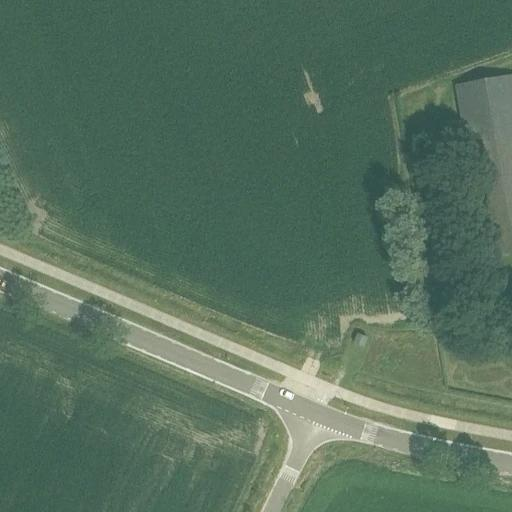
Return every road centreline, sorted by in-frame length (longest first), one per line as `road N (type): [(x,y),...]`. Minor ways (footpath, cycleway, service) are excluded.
road 1 (secondary): [(317,417),(0,285)]
road 2 (secondary): [(511,466),(378,439),(317,417)]
